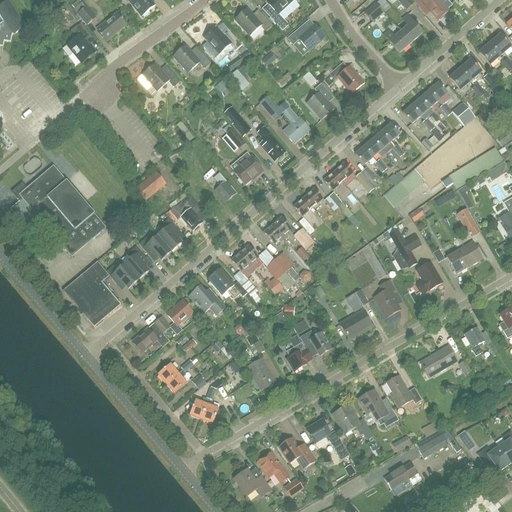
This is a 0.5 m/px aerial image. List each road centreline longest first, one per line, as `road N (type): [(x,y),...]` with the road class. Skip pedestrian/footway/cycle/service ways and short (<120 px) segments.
road 1 (residential): [(86,356),(404,84)]
road 2 (residential): [(204,454),(511,276)]
road 3 (residential): [(0,171),(117,63),(208,0)]
road 4 (tertiary): [(181,468),(86,356)]
road 5 (tertiary): [(86,356),(0,253)]
road 6 (residential): [(404,84),(502,0)]
